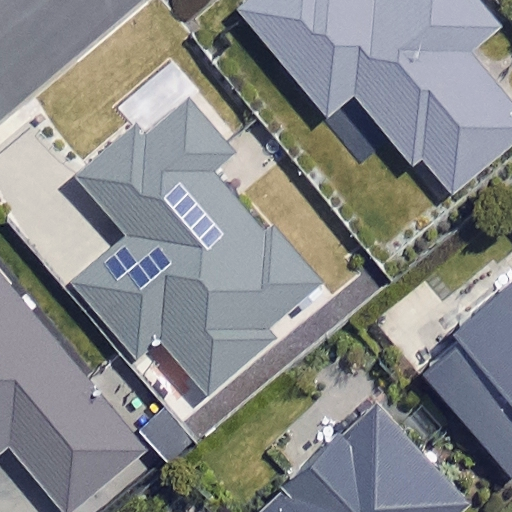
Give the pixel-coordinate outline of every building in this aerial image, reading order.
[(382,0),(378,4),(374,0),(256,0),(245,9),(334,116),(360,94),(447,198),(511,143),(511,102),(470,52),(501,26),(479,0),(382,0)] [(236,152),(193,104),(153,141),(140,126),(79,181),(131,238),(78,285),(140,354),(161,336),(212,392),(275,336),(268,327),(316,284),(214,172),(236,152)] [(143,445),(0,270),(0,448),(10,441),(65,509),(143,445)] [(511,301),(430,368),(511,468),(511,301)] [(477,511),(478,511),(383,409),(270,511),(477,511)]
